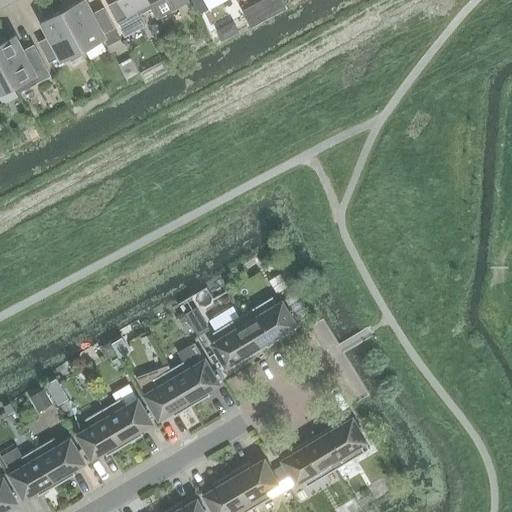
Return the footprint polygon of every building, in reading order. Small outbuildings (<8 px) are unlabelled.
[(80,0),(62,9),(83,49),(104,38),(100,30),(111,23),(105,12),(93,18),(83,0),(80,0)] [(139,14),(151,7),(146,0),(120,0),(122,3),(110,9),(124,35),(145,25),(139,14)] [(208,9),(202,0),(192,0),(200,14),(208,9)] [(63,60),(83,49),(62,9),(42,20),(52,40),(41,46),(47,58),(58,52),(63,60)] [(0,60),(14,86),(30,77),(34,84),(49,75),(35,49),(24,55),(13,35),(5,40),(3,38),(0,39),(0,60)] [(0,93),(14,86),(0,60),(0,93)] [(297,293),(287,299),(297,316),(307,310),(297,293)] [(272,296),(242,314),(262,348),(292,330),(292,329),(291,330),(289,327),(294,323),(281,302),(276,305),(271,298),(273,297),(272,296)] [(200,336),(210,330),(199,312),(193,311),(186,314),(200,336)] [(232,366),(262,348),(242,314),(212,332),(213,333),(214,333),(218,340),(212,343),(225,365),(231,362),(233,365),(232,365),(232,366)] [(183,361),(170,369),(191,405),(210,394),(209,393),(206,389),(218,382),(194,342),(193,342),(194,343),(178,352),(183,360),(183,361)] [(110,353),(113,351),(109,345),(103,349),(105,352),(110,353)] [(173,416),(191,405),(170,369),(151,380),(152,381),(153,380),(157,388),(145,394),(159,417),(170,410),(173,415),(172,415),(173,416)] [(61,394),(53,381),(44,386),(53,400),(61,394)] [(31,398),(39,412),(52,405),(43,390),(31,398)] [(121,397),(103,408),(124,445),(142,434),(142,433),(141,433),(139,429),(150,422),(137,399),(126,406),(121,399),(122,398),(121,397)] [(3,407),(8,415),(14,412),(9,404),(3,407)] [(106,456),(124,445),(103,408),(84,419),(85,420),(90,427),(78,434),(91,457),(103,450),(105,454),(105,455),(106,456)] [(345,417),(315,435),(335,469),(365,451),(365,450),(364,451),(359,443),(365,440),(352,418),(346,422),(344,418),(345,418),(345,417)] [(305,487),(335,469),(315,435),(285,453),(285,454),(286,453),(288,457),(283,460),(284,463),(291,474),(296,482),(301,478),(306,486),(305,486),(305,487)] [(54,437),(35,448),(57,485),(75,474),(75,473),(74,473),(71,469),(83,462),(70,439),(58,446),(54,438),(54,437)] [(38,496),(57,485),(35,448),(21,456),(20,456),(16,448),(2,457),(1,456),(0,456),(24,496),(35,490),(38,494),(37,495),(38,496)] [(249,461),(231,472),(252,508),(271,497),(270,496),(266,489),(277,482),(270,471),(264,460),(252,467),(249,462),(250,462),(249,461)] [(284,463),(270,471),(277,482),(280,481),(291,474),(284,463)] [(246,511),(252,508),(231,472),(212,483),(213,484),(214,483),(216,488),(204,495),(214,511),(246,511)] [(0,511),(6,511),(7,511),(6,511),(5,511),(4,508),(15,501),(0,473),(0,511)] [(182,501),(163,511),(203,511),(196,500),(184,507),(182,502),(182,501)]
